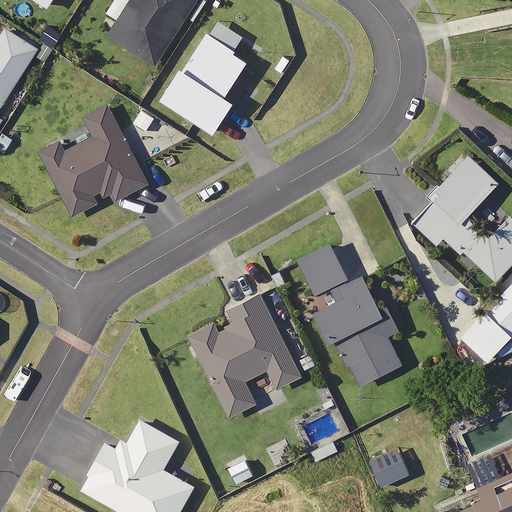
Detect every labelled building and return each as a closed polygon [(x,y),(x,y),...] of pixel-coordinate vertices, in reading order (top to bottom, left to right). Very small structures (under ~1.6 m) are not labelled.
[(187,17),(194,21),(208,0),(207,0),(112,0),(105,12),(119,21),(109,35),(156,65),(187,17)] [(0,103),(31,54),(39,59),(46,46),(6,21),(0,30),(0,103)] [(98,202),(93,193),(101,190),(104,196),(113,192),(116,198),(148,182),(107,105),(83,117),(88,127),(60,141),(40,152),(73,215),(98,202)] [(155,117),(139,108),(131,122),(147,131),(155,117)] [(75,127),(65,110),(48,120),(57,137),(75,127)] [(14,138),(0,130),(0,147),(6,152),(14,138)] [(496,279),(511,262),(511,214),(509,216),(486,195),(499,181),(467,151),(427,193),(434,198),(413,220),(437,242),(444,235),(461,251),(463,248),(496,279)] [(330,286),(348,276),(331,241),(298,257),(316,293),(330,286)] [(336,339),(385,315),(364,273),(350,280),(332,289),(337,299),(314,311),(330,342),(336,339)] [(511,282),(463,337),(488,360),(511,334),(511,282)] [(302,375),(262,293),(228,310),(234,322),(219,329),(215,322),(190,334),(230,415),(256,402),(244,379),(267,368),(276,388),(302,375)] [(385,315),(336,339),(349,365),(352,364),(361,383),(403,363),(388,333),(393,331),(385,315)] [(140,416),(128,438),(121,434),(115,445),(107,441),(81,488),(124,511),(179,511),(195,484),(164,467),(180,438),(140,416)] [(251,472),(243,455),(225,464),(234,481),(251,472)] [(440,511),(511,511),(511,471),(480,486),(461,494),(437,504),(440,511)]
